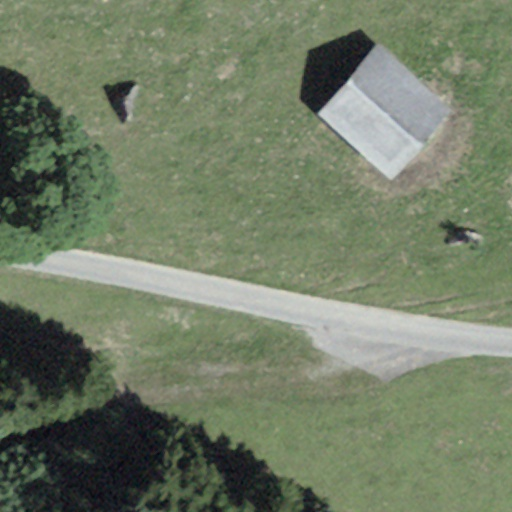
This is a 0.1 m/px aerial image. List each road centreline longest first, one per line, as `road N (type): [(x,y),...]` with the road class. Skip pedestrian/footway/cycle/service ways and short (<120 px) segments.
road 1 (unclassified): [(0,262),(193,288),(423,340),(511,342)]
road 2 (track): [(423,340),(287,378),(116,380),(0,418)]
